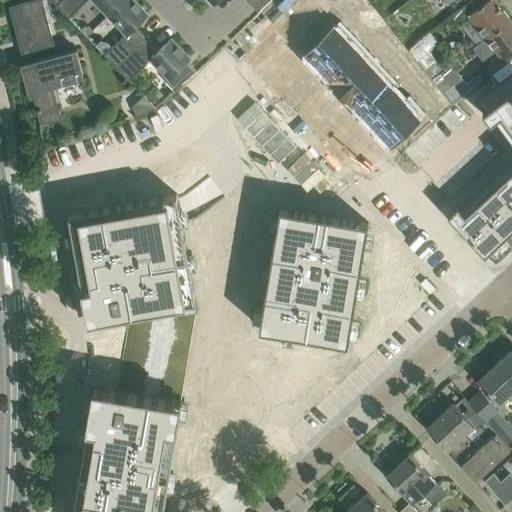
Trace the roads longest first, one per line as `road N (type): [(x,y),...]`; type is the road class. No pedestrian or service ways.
road 1 (residential): [(259,511),(498,293)]
road 2 (tertiary): [(7,511),(13,366),(0,219)]
road 3 (unknown): [(127,158),(108,222),(49,281)]
